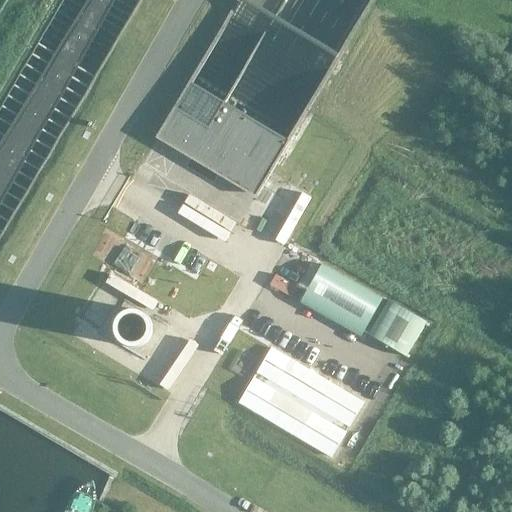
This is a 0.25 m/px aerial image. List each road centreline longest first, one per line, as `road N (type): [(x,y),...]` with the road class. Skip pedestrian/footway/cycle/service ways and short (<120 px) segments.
road 1 (motorway): [(40,511),(343,0)]
road 2 (motorway): [(0,443),(265,0)]
road 3 (motorway): [(127,0),(0,215)]
road 4 (motorway): [(80,0),(0,137)]
